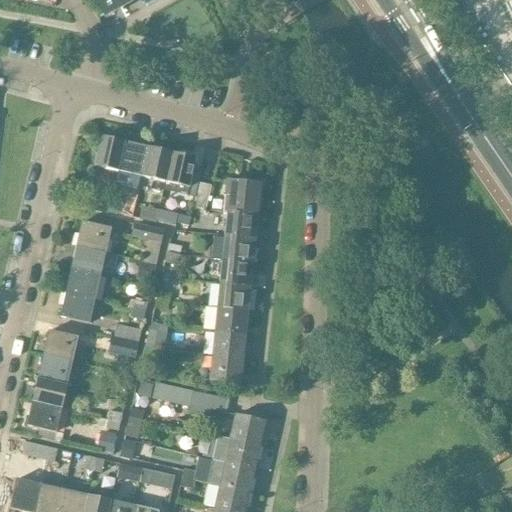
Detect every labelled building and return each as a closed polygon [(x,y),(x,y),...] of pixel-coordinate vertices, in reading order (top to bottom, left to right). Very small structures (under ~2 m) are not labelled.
[(122,6),(118,0),(94,0),(104,16),(122,6)] [(511,1),(503,6),(511,22),(511,1)] [(116,173),(123,144),(99,139),(93,168),(116,173)] [(141,179),(147,149),(123,144),(116,173),(141,179)] [(164,184),(170,154),(147,149),(141,179),(164,184)] [(188,189),(195,160),(170,154),(164,184),(188,189)] [(255,218),(259,185),(225,182),(222,214),(225,214),(255,218)] [(206,210),(211,188),(198,185),(193,207),(206,210)] [(107,213),(110,200),(102,198),(99,211),(107,213)] [(117,215),(120,202),(110,200),(107,213),(117,215)] [(155,224),(158,211),(150,209),(147,222),(155,224)] [(164,226),(167,213),(158,211),(155,224),(164,226)] [(253,241),(255,218),(225,214),(223,238),(253,241)] [(189,228),(190,220),(178,218),(177,226),(189,228)] [(103,255),(108,231),(79,225),(74,248),(103,255)] [(159,243),(162,231),(134,225),(131,237),(159,243)] [(251,265),(253,241),(223,238),(220,262),(251,265)] [(179,256),(180,249),(168,246),(167,254),(179,256)] [(98,278),(103,255),(74,248),(69,271),(98,278)] [(177,264),(179,256),(167,254),(165,262),(177,264)] [(248,289),(251,265),(220,262),(218,286),(248,289)] [(149,282),(152,266),(140,264),(136,279),(149,282)] [(93,302),(98,278),(69,271),(64,295),(93,302)] [(246,313),(248,289),(218,286),(215,310),(246,313)] [(169,294),(158,291),(155,301),(167,304),(169,294)] [(87,325),(93,302),(64,295),(58,319),(87,325)] [(165,314),(167,304),(155,301),(153,311),(165,314)] [(243,337),(246,313),(215,310),(213,335),(243,337)] [(138,343),(141,332),(116,326),(113,337),(138,343)] [(166,330),(149,329),(145,348),(155,351),(163,353),(166,330)] [(70,363),(75,339),(46,333),(41,357),(70,363)] [(241,361),(243,337),(213,335),(210,358),(241,361)] [(134,361),(138,345),(110,339),(106,355),(134,361)] [(154,359),(155,351),(145,348),(143,357),(154,359)] [(65,387),(70,363),(41,357),(36,380),(65,387)] [(238,385),(241,361),(210,358),(208,382),(238,385)] [(119,366),(117,374),(130,377),(132,369),(119,366)] [(128,386),(130,377),(117,375),(115,384),(128,386)] [(71,413),(76,389),(65,387),(36,380),(30,404),(59,410),(71,413)] [(224,414),(227,401),(155,386),(152,400),(187,408),(186,412),(209,418),(210,411),(224,414)] [(54,434),(59,410),(30,404),(25,428),(54,434)] [(142,422),(144,413),(131,410),(129,419),(142,422)] [(119,423),(121,415),(108,412),(106,421),(119,423)] [(258,447),(263,423),(234,416),(229,441),(258,447)] [(138,441),(142,422),(129,419),(125,437),(138,441)] [(117,433),(119,423),(106,421),(104,430),(117,433)] [(111,452),(114,437),(101,434),(97,449),(111,452)] [(253,470),(258,447),(229,441),(217,438),(212,462),(253,470)] [(44,462),(47,448),(23,443),(20,457),(44,462)] [(124,443),(120,458),(130,460),(133,445),(124,443)] [(53,464),(56,450),(47,448),(44,462),(53,464)] [(91,473),(94,459),(84,457),(81,471),(91,473)] [(100,475),(103,461),(94,459),(91,473),(100,475)] [(247,494),(253,470),(212,462),(206,485),(218,488),(247,494)] [(138,483),(141,470),(132,468),(129,481),(138,483)] [(148,486),(151,472),(141,470),(138,483),(148,486)] [(195,482),(197,475),(184,472),(182,479),(195,482)] [(165,477),(163,486),(170,487),(172,479),(165,477)] [(193,489),(195,482),(182,479),(181,486),(193,489)] [(17,511),(32,511),(38,486),(15,481),(8,510),(17,511)] [(57,511),(62,491),(38,486),(32,511),(57,511)] [(218,511),(243,511),(247,494),(218,488),(213,511),(218,511)] [(81,511),(85,497),(62,491),(57,511),(81,511)] [(106,511),(109,502),(85,497),(81,511),(106,511)] [(131,511),(132,507),(109,502),(106,511),(131,511)]
